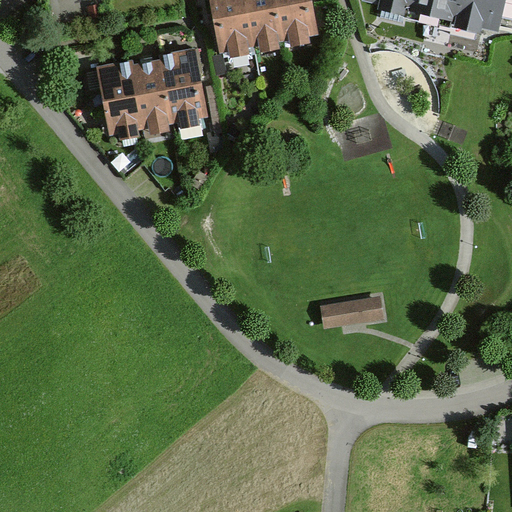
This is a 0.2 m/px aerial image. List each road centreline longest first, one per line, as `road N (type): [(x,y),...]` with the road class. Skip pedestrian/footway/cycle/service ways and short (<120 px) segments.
road 1 (residential): [(354,415),(261,356),(0,56)]
road 2 (residential): [(511,394),(443,410),(354,415)]
